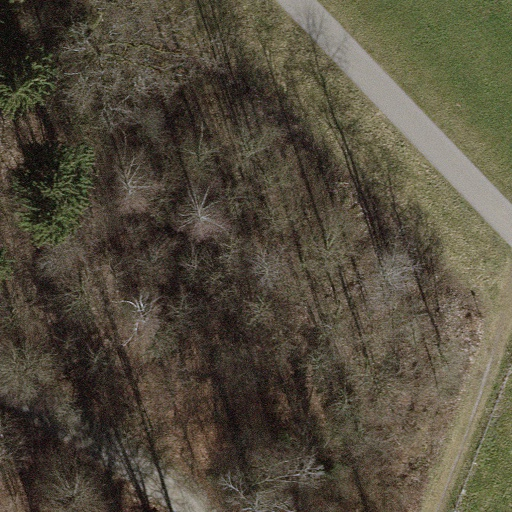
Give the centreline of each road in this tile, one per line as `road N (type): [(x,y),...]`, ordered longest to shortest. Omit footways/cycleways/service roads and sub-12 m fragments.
road 1 (unclassified): [(295,0),(511,226)]
road 2 (track): [(200,511),(180,490),(0,375)]
road 3 (track): [(511,292),(430,511)]
